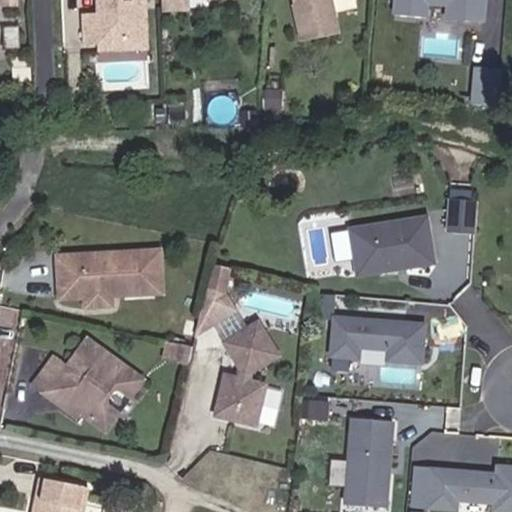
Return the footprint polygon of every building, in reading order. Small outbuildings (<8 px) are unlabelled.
[(151,0),(109,0),(110,7),(95,7),(96,39),(111,38),(139,37),(153,26),(151,0)] [(111,47),(163,45),(161,0),(151,0),(153,26),(139,37),(111,38),(111,47)] [(348,0),(308,0),(317,36),(354,28),(348,0)] [(502,13),(503,0),(415,0),(415,5),(446,8),(447,0),(485,0),(485,11),(502,13)] [(485,11),(485,0),(467,0),(466,10),(485,11)] [(46,70),(45,52),(30,53),(31,71),(46,70)] [(511,96),(511,57),(487,55),(484,94),(511,96)] [(478,232),(481,199),(454,196),(451,229),(478,232)] [(437,258),(430,212),(352,223),(357,258),(382,255),(383,266),(437,258)] [(87,301),(168,292),(163,243),(85,251),(88,289),(84,289),(83,284),(60,286),(61,293),(86,292),(87,301)] [(84,289),(88,289),(85,251),(57,254),(60,286),(83,284),(84,289)] [(383,266),(382,255),(357,258),(359,269),(383,266)] [(233,269),(214,264),(208,291),(227,296),(233,269)] [(391,359),(424,362),(428,323),(364,316),(364,321),(357,320),(352,315),(341,314),(337,354),(364,356),(365,345),(392,348),(391,359)] [(225,375),(215,416),(257,426),(267,384),(250,380),(252,373),(279,356),(258,321),(224,343),(241,371),(239,378),(225,375)] [(140,390),(148,380),(90,334),(69,361),(56,351),(36,378),(54,393),(58,389),(79,405),(87,403),(92,408),(89,413),(111,429),(126,410),(115,403),(114,396),(123,384),(131,383),(140,390)] [(164,361),(171,363),(175,347),(167,345),(164,361)] [(171,363),(190,367),(193,351),(175,347),(171,363)] [(87,403),(79,405),(58,389),(54,393),(85,417),(89,413),(92,408),(87,403)] [(379,473),(380,466),(384,467),(388,422),(348,418),(339,503),(380,507),(383,474),(379,473)] [(105,511),(115,466),(65,456),(62,473),(68,474),(63,499),(60,511),(105,511)] [(464,468),(433,465),(429,501),(457,503),(457,511),(467,511),(493,511),(494,506),(511,507),(511,465),(498,464),(498,471),(474,469),(467,478),(463,478),(464,468)] [(57,499),(63,499),(68,474),(62,473),(57,499)]
